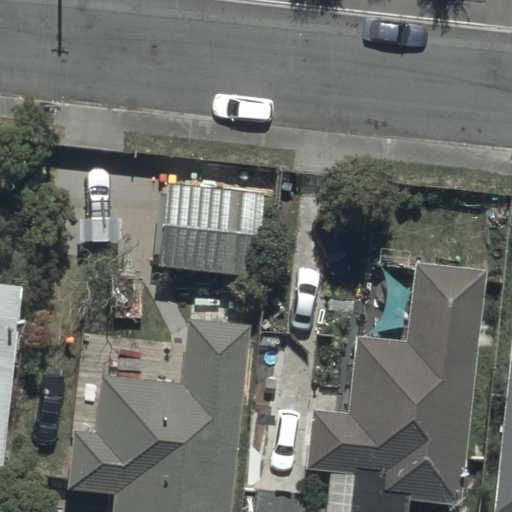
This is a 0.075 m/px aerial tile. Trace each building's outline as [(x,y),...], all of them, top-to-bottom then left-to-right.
[(261,184),(163,176),(155,262),(253,271),(261,184)] [(483,260),(413,255),(407,332),(354,328),(348,403),(309,399),(304,459),(331,462),(326,511),(399,511),(401,493),(464,498),(483,260)] [(0,473),(17,277),(0,275),(0,473)] [(226,511),(246,317),(181,310),(175,372),(98,364),(92,422),(71,420),(65,482),(110,486),(107,511),(226,511)] [(511,322),(493,505),(511,507),(511,322)] [(303,511),(305,484),(250,480),(247,511),(303,511)]
